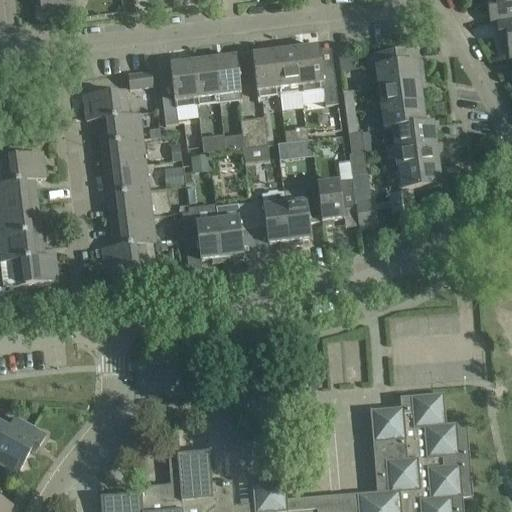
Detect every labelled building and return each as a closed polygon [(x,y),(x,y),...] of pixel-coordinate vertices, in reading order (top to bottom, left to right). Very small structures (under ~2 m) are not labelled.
[(65,0),(39,0),(41,15),(56,14),(57,17),(76,15),(75,1),(66,2),(65,0)] [(511,0),(486,0),(490,26),(496,25),(496,24),(511,22),(511,0)] [(511,22),(496,24),(496,25),(499,50),(507,49),(509,62),(511,61),(511,22)] [(319,49),(297,52),(302,97),(324,95),(326,111),(338,109),(334,79),(323,81),(319,49)] [(275,54),(280,100),(302,97),(297,52),(275,54)] [(370,57),(369,58),(371,70),(377,70),(379,90),(419,85),(418,79),(422,78),(420,63),(416,63),(413,64),(412,52),(394,54),(370,57)] [(258,103),(280,100),(275,54),(252,57),(258,103)] [(213,62),(218,107),(242,104),(236,59),(213,62)] [(197,110),(218,107),(213,62),(191,65),(197,110)] [(177,112),(197,110),(191,65),(170,67),(174,99),(162,101),(165,129),(178,128),(177,112)] [(153,90),(152,76),(128,78),(129,93),(153,90)] [(419,85),(379,90),(382,112),(410,108),(422,107),(419,85)] [(86,124),(98,123),(97,122),(128,118),(125,92),(83,97),(86,124)] [(343,95),(346,117),(355,115),(352,94),(343,95)] [(410,108),(382,112),(385,132),(425,127),(424,126),(422,107),(410,108)] [(357,136),(355,115),(346,117),(348,137),(357,136)] [(101,148),(143,142),(139,116),(128,118),(97,122),(98,123),(101,148)] [(263,122),(252,123),(256,151),(267,150),(263,122)] [(256,151),(252,123),(241,125),(244,153),(256,151)] [(392,131),(395,152),(435,147),(432,126),(436,126),(436,125),(424,126),(425,127),(392,131)] [(308,143),(306,130),(294,131),(294,133),(285,134),(286,144),(295,143),(295,145),(308,143)] [(159,131),(149,132),(150,141),(161,140),(159,131)] [(348,137),(351,158),(364,156),(361,135),(357,136),(348,137)] [(224,140),(208,142),(210,156),(225,154),(224,140)] [(101,148),(104,173),(146,168),(143,142),(101,148)] [(179,146),(170,147),(172,164),(181,163),(179,146)] [(385,154),(386,163),(396,161),(397,174),(438,168),(437,162),(443,161),(441,146),(435,147),(395,152),(385,154)] [(0,160),(3,185),(34,181),(34,183),(45,181),(42,154),(0,160)] [(364,156),(351,158),(349,158),(351,179),(367,177),(364,156)] [(208,158),(190,161),(192,177),(211,174),(208,158)] [(104,173),(107,199),(149,194),(146,168),(104,173)] [(438,168),(397,174),(400,194),(440,189),(438,168)] [(181,170),(165,172),(166,189),(183,188),(181,170)] [(367,177),(351,179),(352,182),(355,205),(370,203),(367,177)] [(0,212),(37,208),(34,183),(34,181),(3,185),(0,185),(0,212)] [(322,224),(322,228),(333,227),(333,223),(344,222),(343,211),(355,210),(355,205),(352,182),(317,187),(319,197),(318,197),(322,224)] [(318,197),(306,199),(305,192),(283,195),(285,207),(290,248),(301,247),(300,243),(311,242),(309,226),(322,224),(318,197)] [(152,219),(149,194),(107,199),(110,225),(152,219)] [(263,204),(250,206),(253,233),(266,231),(268,247),(279,246),(279,250),(290,248),(283,195),(262,197),(263,204)] [(440,196),(429,197),(430,211),(442,209),(440,196)] [(355,205),(355,210),(356,209),(358,231),(374,229),(370,203),(355,205)] [(239,221),(217,224),(222,265),(233,264),(233,260),(244,258),(241,235),(253,233),(250,206),(237,207),(239,221)] [(37,208),(0,212),(0,238),(40,233),(37,208)] [(152,219),(110,225),(114,250),(114,251),(144,247),(155,245),(152,219)] [(222,265),(217,224),(183,228),(186,255),(199,253),(200,264),(211,262),(212,266),(222,265)] [(43,258),(40,233),(0,238),(0,249),(2,265),(13,263),(44,259),(43,258)] [(165,244),(155,246),(156,254),(166,252),(165,244)] [(114,251),(114,250),(102,251),(106,278),(147,273),(144,247),(114,251)] [(55,257),(43,258),(44,259),(13,263),(16,289),(58,283),(55,257)] [(178,444),(167,445),(169,474),(178,473),(180,487),(181,511),(462,511),(462,501),(472,500),(466,427),(445,429),(443,398),(401,402),(401,412),(371,415),(377,497),(285,504),(284,483),(252,486),(254,507),(234,509),(232,484),(211,485),(209,454),(180,457),(178,444)] [(47,437),(15,419),(8,433),(0,428),(0,468),(17,478),(30,454),(35,457),(47,437)] [(181,511),(180,487),(139,490),(140,496),(100,500),(101,511),(181,511)] [(9,511),(12,509),(0,502),(0,511),(9,511)]
